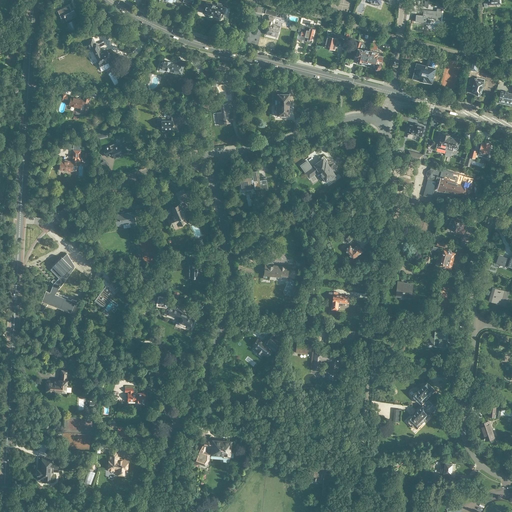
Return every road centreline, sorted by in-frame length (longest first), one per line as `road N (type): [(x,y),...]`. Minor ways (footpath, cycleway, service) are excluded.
road 1 (residential): [(356,511),(390,117)]
road 2 (residential): [(141,511),(225,299),(224,235),(212,183)]
road 3 (primary): [(393,94),(177,36),(109,0)]
road 4 (tertiary): [(19,217),(2,511)]
road 5 (unknown): [(265,0),(399,37),(511,55)]
road 6 (tertiary): [(19,217),(34,0)]
road 7 (residential): [(511,479),(481,466),(463,428),(474,322)]
road 8 (residential): [(224,150),(347,118),(390,117)]
road 9 (residential): [(23,219),(54,218),(180,160)]
road 10 (residential): [(511,195),(480,241),(471,278),(474,322)]
road 11 (primary): [(511,124),(393,94)]
